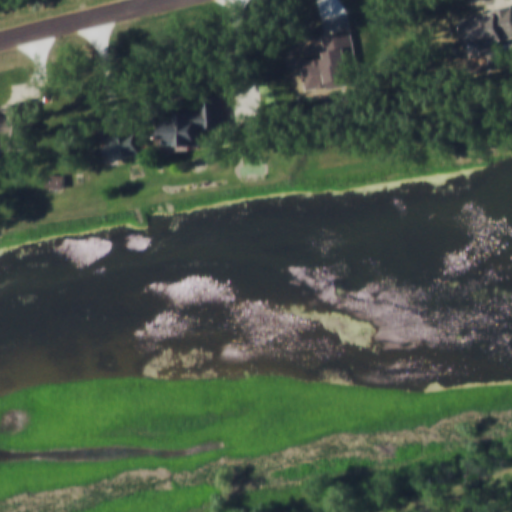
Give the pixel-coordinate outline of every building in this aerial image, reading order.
[(465,21),(511,8),(511,38),(473,49),(465,21)] [(328,37),(342,34),(356,31),(361,58),(356,59),(361,85),(333,90),(332,86),(312,90),(307,62),(332,57),(328,37)] [(209,96),(230,96),(231,112),(231,126),(208,127),(208,144),(169,144),(169,127),(183,127),(183,112),(209,112),(209,96)] [(0,112),(12,113),(12,100),(26,100),(38,100),(37,121),(34,121),(34,136),(31,136),(31,147),(10,147),(10,136),(0,136),(0,112)] [(112,136),(119,134),(140,130),(145,154),(117,160),(112,136)] [(50,175),(67,176),(67,188),(50,187),(50,175)]
